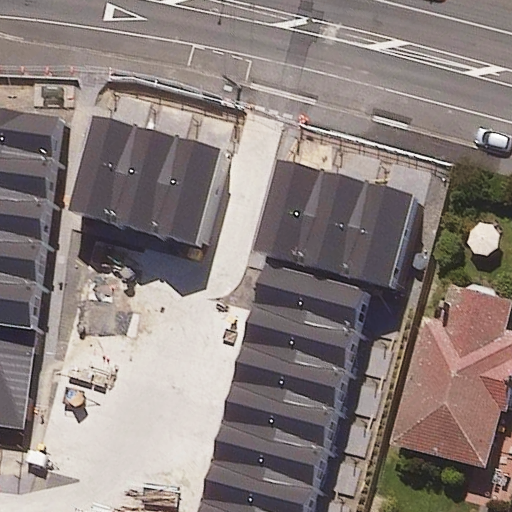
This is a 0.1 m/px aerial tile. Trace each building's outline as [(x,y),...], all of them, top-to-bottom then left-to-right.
[(0,110),(0,424),(26,428),(63,118),(0,110)] [(221,147),(91,115),(67,210),(198,242),(221,147)] [(276,157),(251,251),(391,288),(416,194),(276,157)] [(305,511),(362,290),(264,265),(201,511),(305,511)] [(497,479),(511,425),(511,312),(471,301),(466,317),(436,309),(398,452),(497,479)]
